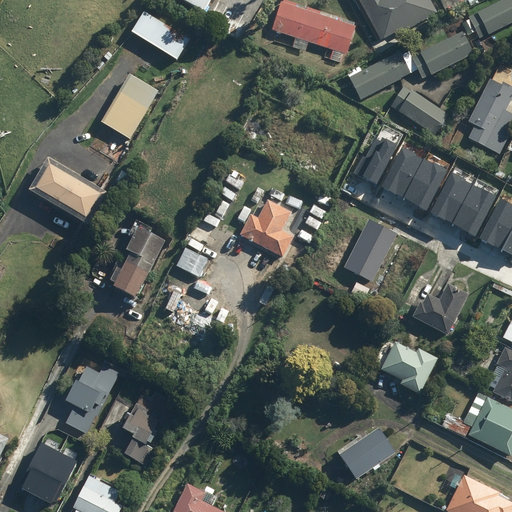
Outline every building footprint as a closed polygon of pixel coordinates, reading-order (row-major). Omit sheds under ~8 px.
[(178,0),(205,16),(214,0),(178,0)] [(280,0),(270,30),(327,50),(324,59),(342,65),(345,56),(348,57),(359,24),(289,0),(280,0)] [(415,24),(417,28),(440,15),(431,0),(360,0),(384,42),(415,24)] [(489,36),(490,38),(511,26),(511,0),(506,0),(470,19),(481,40),(489,36)] [(249,24),(217,7),(208,24),(239,41),(249,24)] [(145,13),(133,33),(178,61),(190,42),(145,13)] [(432,76),(433,78),(474,55),(462,33),(411,60),(423,81),(432,76)] [(400,55),(351,79),(361,100),(411,75),(400,55)] [(160,93),(130,76),(102,124),(131,141),(160,93)] [(511,115),(507,113),(511,101),(511,87),(504,84),(502,87),(490,81),(469,124),(476,128),(470,139),(500,155),(511,130),(511,115)] [(449,116),(405,88),(393,108),(436,136),(449,116)] [(511,214),(375,137),(373,140),(368,137),(347,173),(353,176),(351,179),(499,262),(503,254),(511,258),(511,214)] [(51,166),(34,195),(84,226),(102,198),(51,166)] [(169,203),(152,194),(145,209),(162,217),(169,203)] [(285,227),(293,213),(263,196),(241,236),(282,259),(294,238),(289,235),(291,230),(285,227)] [(130,255),(123,270),(116,266),(108,282),(117,287),(115,291),(135,301),(165,244),(153,238),(156,231),(138,222),(123,252),(130,255)] [(373,285),(397,235),(369,222),(345,271),(373,285)] [(207,259),(186,248),(176,267),(198,278),(207,259)] [(371,289),(356,281),(349,293),(364,301),(371,289)] [(468,296),(446,285),(439,301),(426,295),(413,321),(449,338),(468,296)] [(205,307),(177,292),(172,302),(200,317),(205,307)] [(438,359),(416,348),(420,339),(392,326),(388,335),(374,364),(382,368),(380,372),(402,382),(401,385),(421,395),(438,359)] [(379,345),(368,340),(363,351),(374,356),(379,345)] [(511,351),(504,347),(494,368),(498,370),(489,386),(495,390),(493,393),(511,402),(511,351)] [(102,375),(86,366),(66,403),(75,408),(66,424),(89,436),(121,377),(106,369),(102,375)] [(511,410),(488,399),(489,397),(479,392),(464,423),(447,415),(441,426),(465,437),(470,428),(473,429),(469,437),(511,458),(511,410)] [(161,422),(136,408),(123,431),(133,437),(123,456),(145,468),(153,452),(147,448),(161,422)] [(382,467),(380,464),(395,453),(378,429),(339,457),(356,481),(373,469),(375,472),(382,467)] [(0,466),(0,467),(13,440),(0,434),(0,466)] [(65,476),(34,459),(21,483),(53,499),(65,476)] [(511,511),(511,503),(464,476),(446,510),(449,511),(511,511)] [(121,494),(90,477),(72,511),(120,511),(123,507),(116,504),(121,494)] [(204,494),(188,486),(174,511),(219,511),(200,502),(204,494)]
